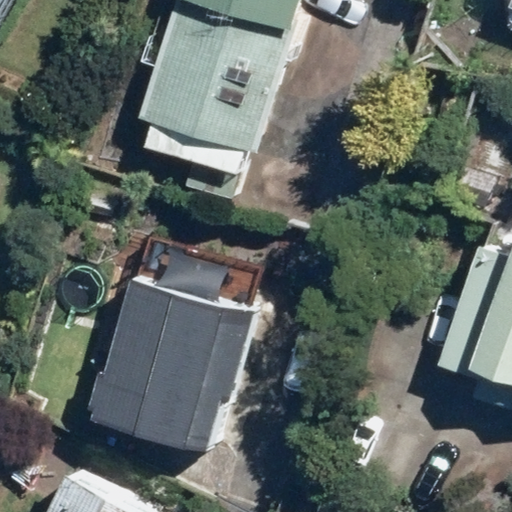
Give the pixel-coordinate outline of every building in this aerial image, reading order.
[(166,114),(160,138),(255,165),(261,141),(275,144),(315,0),(184,0),(154,110),(166,114)] [(160,233),(105,408),(227,442),(270,298),(262,297),(272,262),(160,233)] [(511,245),(493,239),(452,358),(490,371),(484,389),(511,399),(511,245)] [(192,511),(85,459),(58,511),(192,511)] [(376,511),(329,492),(320,511),(376,511)]
